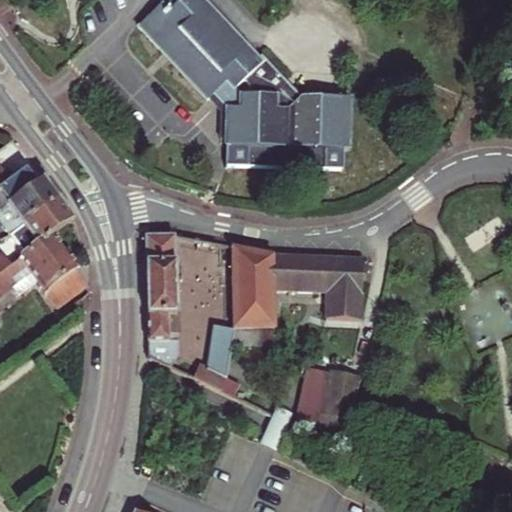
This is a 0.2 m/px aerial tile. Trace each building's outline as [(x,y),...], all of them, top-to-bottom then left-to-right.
[(354,97),(304,96),(269,59),(263,65),(201,0),(188,0),(173,15),(166,8),(142,29),(215,106),(221,100),(232,112),(231,167),(348,169),(349,149),(353,149),(354,97)] [(0,203),(13,194),(0,176),(0,203)] [(0,227),(39,196),(28,182),(13,194),(0,203),(0,227)] [(0,231),(14,250),(58,214),(51,204),(43,193),(39,196),(0,227),(0,231)] [(67,225),(58,214),(14,250),(30,272),(60,248),(76,236),(67,225)] [(180,322),(184,242),(151,243),(150,290),(148,366),(169,376),(176,361),(177,340),(181,340),(182,322),(180,322)] [(55,304),(82,285),(86,282),(72,264),(60,248),(30,272),(0,294),(0,320),(1,322),(42,291),(53,306),(55,304)] [(283,308),(341,310),(340,337),(375,337),(378,262),(246,255),(238,333),(278,345),(281,346),(283,308)] [(92,298),(82,285),(55,304),(66,319),(92,298)] [(216,336),(204,375),(222,384),(223,384),(233,350),(238,333),(216,336)] [(238,333),(233,350),(274,361),(278,345),(238,333)] [(313,365),(296,422),(347,438),(365,381),(313,365)] [(182,368),(177,380),(216,396),(222,384),(204,375),(182,368)] [(279,451),(292,415),(277,409),(264,446),(279,451)]
